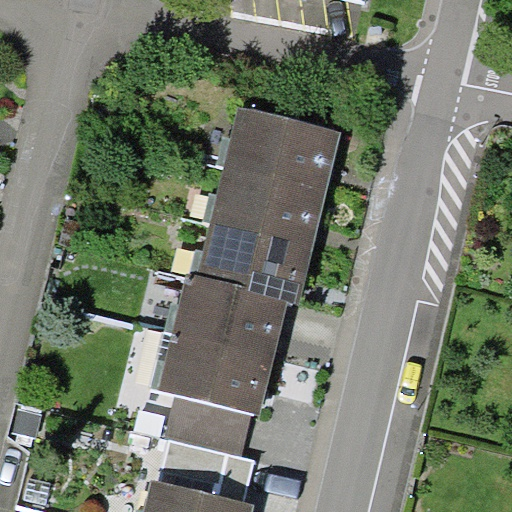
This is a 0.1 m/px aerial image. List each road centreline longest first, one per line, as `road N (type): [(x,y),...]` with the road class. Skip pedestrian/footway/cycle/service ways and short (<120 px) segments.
road 1 (residential): [(341,511),(447,68)]
road 2 (residential): [(76,17),(447,68)]
road 3 (residential): [(76,17),(0,337)]
